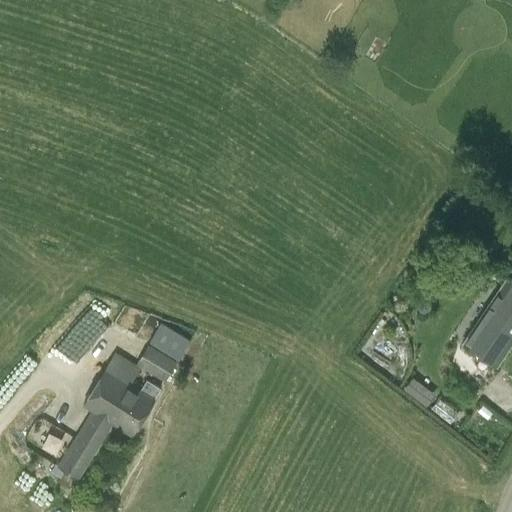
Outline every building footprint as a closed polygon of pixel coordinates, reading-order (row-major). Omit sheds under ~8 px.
[(511,278),(508,275),(463,343),(497,365),(511,342),(511,278)] [(161,322),(149,342),(179,360),(191,340),(161,322)] [(166,380),(178,360),(148,343),(137,363),(166,380)] [(79,479),(113,422),(133,434),(154,399),(130,384),(140,368),(115,353),(84,404),(92,409),(57,466),(79,479)] [(412,376),(404,388),(420,400),(429,388),(412,376)] [(72,437),(52,426),(43,444),(63,455),(72,437)]
